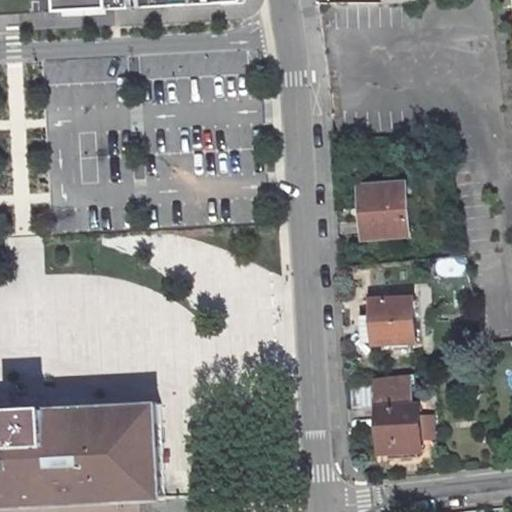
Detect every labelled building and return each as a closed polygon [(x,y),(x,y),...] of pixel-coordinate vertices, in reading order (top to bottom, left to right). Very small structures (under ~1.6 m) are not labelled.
[(61,0),(62,13),(94,11),(133,9),(132,0),(165,0),(166,7),(203,5),(240,3),(242,0),(61,0)] [(408,186),(363,187),(365,238),(409,237),(408,186)] [(441,276),(464,271),(461,257),(438,261),(441,276)] [(414,298),(366,301),(369,342),(374,342),(374,346),(417,343),(414,298)] [(412,404),(408,375),(377,378),(386,457),(420,453),(419,448),(426,447),(421,404),(412,404)] [(161,403),(0,412),(0,508),(142,501),(166,499),(166,495),(161,403)] [(142,511),(142,501),(0,508),(0,511),(142,511)]
